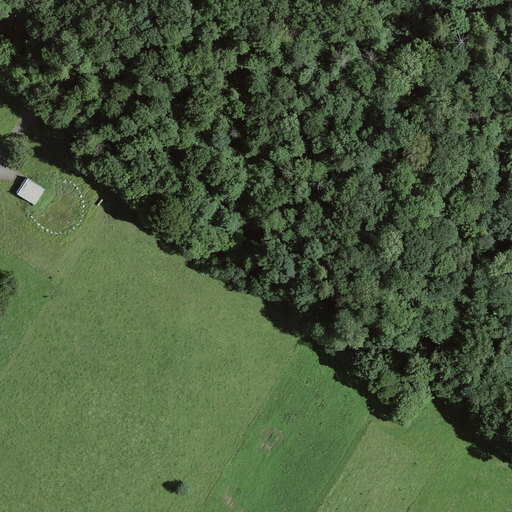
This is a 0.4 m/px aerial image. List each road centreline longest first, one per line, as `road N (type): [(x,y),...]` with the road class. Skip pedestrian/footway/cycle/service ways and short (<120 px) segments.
road 1 (track): [(40,95),(109,165),(135,213),(296,324)]
road 2 (track): [(418,0),(464,254)]
